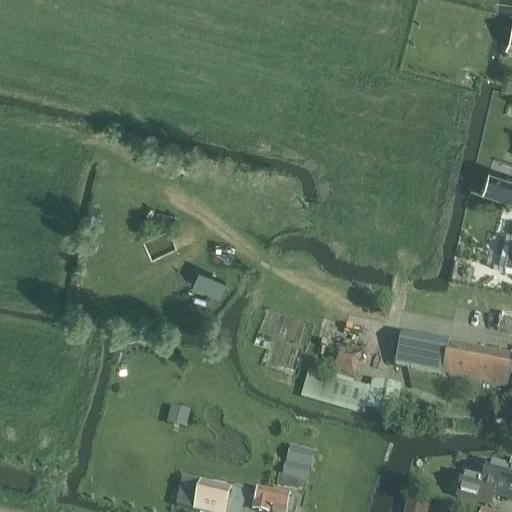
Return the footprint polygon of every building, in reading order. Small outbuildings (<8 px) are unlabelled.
[(511,179),(488,171),(481,192),(511,202),(511,179)] [(223,283),(205,276),(199,290),(218,297),(223,283)] [(511,316),(501,314),(498,332),(511,334),(511,316)] [(443,377),(449,345),(403,337),(397,368),(443,377)] [(511,357),(449,345),(443,377),(508,388),(510,377),(511,377),(511,357)] [(365,389),(306,372),(299,397),(359,413),(365,389)] [(394,416),(399,389),(371,383),(365,410),(394,416)] [(291,449),(283,478),(306,485),(314,455),(291,449)] [(511,471),(488,465),(482,487),(461,482),(457,500),(491,508),(494,498),(511,502),(511,471)] [(194,511),(225,511),(226,510),(235,511),(286,511),(289,500),(259,494),(258,498),(201,486),(194,511)]
